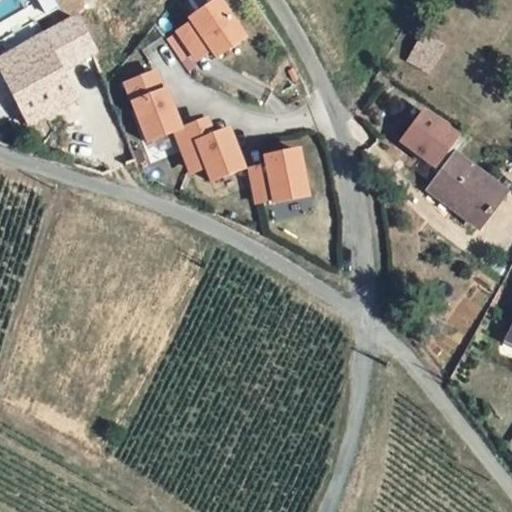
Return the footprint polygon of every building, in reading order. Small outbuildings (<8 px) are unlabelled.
[(229,30),(207,0),(190,0),(174,12),(177,15),(152,33),(167,54),(177,46),(178,48),(193,37),(202,50),(229,30)] [(95,55),(73,13),(0,51),(0,91),(21,131),(67,107),(51,78),(95,55)] [(418,35),(406,62),(431,73),(442,46),(418,35)] [(167,133),(173,130),(156,91),(153,92),(145,73),(115,86),(140,144),(167,133)] [(433,172),(460,137),(423,108),(396,143),(433,172)] [(173,130),(167,133),(183,170),(199,163),(208,184),(239,171),(222,130),(199,139),(192,122),(173,130)] [(264,174),(247,178),(255,212),(272,208),(273,211),(305,204),(293,150),(260,157),(264,174)] [(455,151),(425,191),(478,232),(509,192),(455,151)] [(399,176),(379,203),(402,221),(398,226),(426,247),(451,215),(399,176)] [(511,281),(492,273),(449,359),(490,378),(507,344),(511,345),(511,281)]
